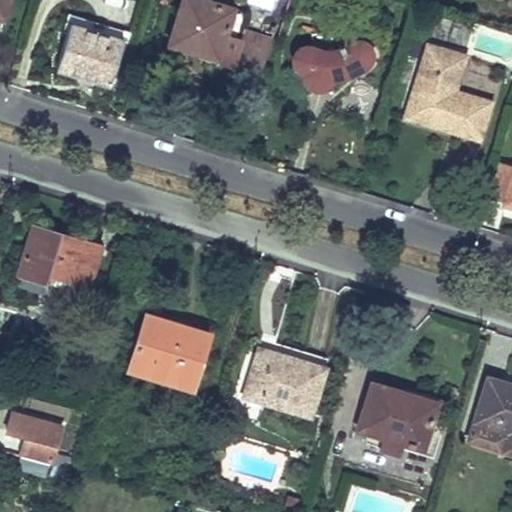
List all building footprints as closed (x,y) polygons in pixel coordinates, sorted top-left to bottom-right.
[(0,0),(0,10),(6,13),(10,0),(0,0)] [(270,47),(240,38),(225,33),(233,7),(210,0),(181,0),(169,43),(216,58),(215,62),(260,75),(270,47)] [(72,15),(69,23),(123,39),(125,31),(72,15)] [(123,39),(69,23),(55,69),(109,85),(123,39)] [(244,28),(240,38),(270,47),(273,37),(244,28)] [(303,46),(297,48),(292,52),(289,57),(290,65),(292,70),(296,73),(300,75),(302,76),(302,81),(304,86),(306,89),(310,91),(314,93),(318,93),(323,90),(326,88),(331,83),(337,81),(347,79),(358,75),(367,69),(371,64),(372,57),(371,51),(368,45),(363,42),(357,40),(350,41),(345,44),(335,49),(328,51),(322,51),(318,50),(313,48),(308,46),(303,46)] [(454,83),(456,84),(465,55),(427,44),(405,117),(480,139),(491,102),(454,91),(451,90),(454,83)] [(511,202),(511,166),(501,164),(494,188),(508,193),(505,200),(511,202)] [(504,204),(511,206),(511,202),(505,200),(508,193),(494,188),(491,198),(505,202),(504,204)] [(30,231),(18,273),(47,282),(50,273),(88,285),(100,244),(61,232),(58,239),(30,231)] [(179,328),(180,324),(145,313),(131,360),(151,366),(150,371),(194,384),(208,338),(179,328)] [(210,333),(180,324),(179,328),(208,338),(210,333)] [(257,342),(251,360),(261,364),(267,345),(257,342)] [(261,364),(251,360),(240,396),(313,418),(329,364),(267,345),(261,364)] [(192,390),(194,384),(150,371),(151,366),(131,360),(127,370),(192,390)] [(511,379),(486,371),(465,440),(511,454),(511,379)] [(382,438),(404,444),(426,451),(442,398),(370,377),(354,430),(382,438)] [(50,465),(54,448),(61,426),(12,413),(6,433),(26,438),(21,457),(50,465)] [(400,456),(404,444),(382,438),(379,449),(400,456)] [(73,454),(54,448),(50,465),(68,470),(73,454)] [(287,494),(282,510),(289,511),(298,511),(302,499),(287,494)]
